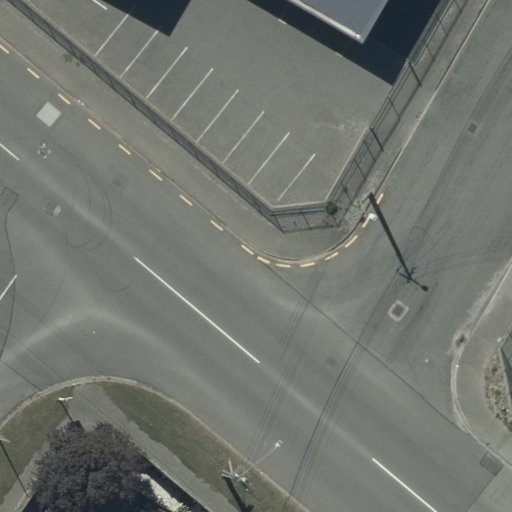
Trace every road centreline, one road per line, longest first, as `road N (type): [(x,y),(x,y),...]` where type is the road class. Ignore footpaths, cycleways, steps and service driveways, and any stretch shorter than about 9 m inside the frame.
road 1 (residential): [(315,411),(389,318),(511,111)]
road 2 (tertiary): [(315,411),(65,204)]
road 3 (tertiary): [(435,511),(315,411)]
